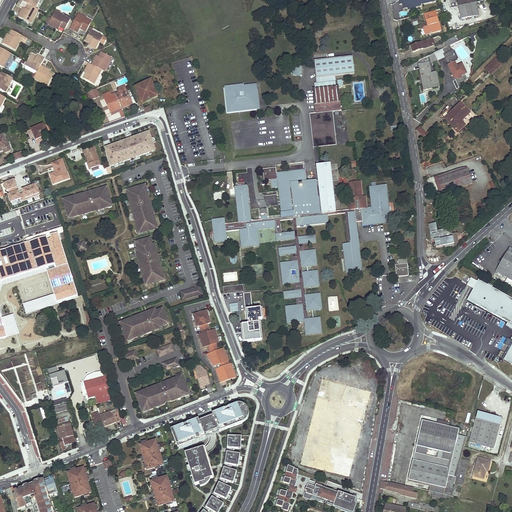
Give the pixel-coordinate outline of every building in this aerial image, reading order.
[(435,0),(399,0),(400,2),(393,3),(394,11),(408,8),(409,11),(422,9),(421,5),(436,2),(435,0)] [(476,3),(459,7),(460,10),(461,19),(479,15),(477,6),(476,3)] [(22,10),(18,17),(31,24),(39,10),(35,8),(28,4),(26,9),(25,11),(22,10)] [(71,20),(55,11),(48,24),(57,29),(58,26),(60,27),(65,30),(71,20)] [(426,21),(428,27),(420,29),(422,36),(441,31),(439,24),(436,12),(425,15),(426,21)] [(78,14),(70,29),(78,33),(80,29),(86,33),(91,23),(89,21),(89,20),(78,14)] [(103,37),(91,30),(85,40),(91,43),(90,45),(97,49),(100,43),(103,37)] [(27,39),(12,31),(10,35),(9,37),(7,36),(3,43),(15,50),(20,41),(25,43),(27,39)] [(455,37),(444,43),(446,47),(449,46),(450,45),(457,42),(455,37)] [(433,38),(411,46),(413,52),(434,45),(433,42),(434,42),(433,38)] [(11,53),(0,47),(0,65),(4,67),(11,53)] [(456,59),(452,51),(444,54),(449,63),(450,63),(450,64),(448,65),(453,76),(454,76),(455,79),(457,78),(457,79),(459,78),(461,85),(467,80),(464,74),(465,72),(464,70),(462,71),(460,66),(457,67),(454,62),(452,63),(451,62),(453,61),(456,59)] [(96,58),(92,65),(102,70),(105,72),(112,58),(102,52),(100,57),(98,59),(96,58)] [(31,55),(26,65),(38,72),(41,65),(45,59),(38,55),(36,58),(31,55)] [(357,74),(355,57),(317,61),(318,78),(336,76),(357,74)] [(496,59),(486,69),(488,72),(499,62),(496,59)] [(428,62),(419,64),(424,88),(432,86),(433,87),(438,86),(435,73),(428,74),(427,68),(429,67),(428,62)] [(501,65),(499,62),(488,72),(491,74),(501,65)] [(92,65),(90,64),(86,70),(88,72),(87,74),(85,79),(94,84),(102,70),(92,65)] [(38,72),(34,78),(48,85),(54,75),(49,73),(47,71),(48,69),(41,65),(38,72)] [(0,88),(6,92),(10,84),(8,82),(11,77),(2,72),(0,75),(0,88)] [(151,81),(136,88),(143,104),(148,102),(159,97),(151,81)] [(337,87),(336,81),(319,83),(316,83),(317,89),(314,89),(316,113),(311,114),(313,136),(334,134),(332,112),(341,111),(339,87),(337,87)] [(245,85),(226,87),(228,102),(230,102),(231,112),(240,111),(239,106),(242,106),(242,109),(253,108),(252,97),(259,96),(258,88),(247,89),(247,90),(245,90),(245,85)] [(119,92),(116,94),(122,109),(132,104),(124,86),(118,89),(119,92)] [(112,94),(104,97),(111,113),(122,109),(116,94),(112,96),(112,94)] [(260,109),(259,96),(252,97),(253,108),(242,109),(242,106),(239,106),(240,111),(260,109)] [(148,102),(143,104),(146,113),(152,111),(148,102)] [(448,109),(441,115),(457,132),(464,125),(460,121),(468,113),(460,104),(451,112),(448,109)] [(43,125),(32,129),(37,139),(48,135),(43,125)] [(416,132),(424,139),(427,134),(419,128),(416,132)] [(335,146),(334,134),(313,136),(315,148),(317,148),(335,146)] [(5,135),(0,136),(0,152),(4,151),(5,154),(12,151),(5,135)] [(141,149),(138,139),(123,144),(127,154),(141,149)] [(91,148),(82,151),(83,155),(85,155),(87,162),(90,170),(100,167),(94,151),(93,152),(91,148)] [(21,152),(13,156),(15,161),(24,158),(21,152)] [(62,160),(51,164),(54,173),(49,174),(50,180),(54,179),(55,183),(65,180),(64,177),(67,176),(62,160)] [(390,223),(386,186),(376,187),(376,183),(372,183),(372,187),(375,210),(367,210),(366,206),(365,206),(365,202),(363,203),(363,199),(362,199),(361,196),(362,196),(361,183),(350,185),(351,196),(352,196),(352,200),(351,200),(351,204),(350,204),(351,208),(349,208),(350,210),(337,211),(331,164),(320,165),(317,165),(319,182),(319,184),(307,185),(307,183),(305,170),(304,170),(304,165),(291,166),(291,172),(276,173),(275,168),(264,170),(265,182),(271,181),(272,188),(278,187),(282,219),(275,220),(270,220),(268,220),(267,217),(261,217),(262,221),(251,222),(246,186),(235,188),(239,224),(224,225),(224,220),(212,221),(215,244),(226,242),(225,233),(240,232),(242,247),(259,245),(258,230),(275,228),(277,242),(295,240),(296,248),(280,250),(280,256),(290,255),(291,263),(281,264),(283,285),(295,284),(296,292),(284,293),(285,299),(295,298),(296,307),(286,308),(288,324),(293,324),(293,321),(298,320),(298,323),(304,322),(306,335),(321,334),(319,318),(312,319),(311,310),(317,309),(318,310),(323,310),(322,295),(305,297),(304,288),(321,286),(319,271),(313,272),(313,273),(308,274),(307,266),(313,265),(313,267),(319,266),(317,251),(306,252),(305,244),(316,243),(315,237),(298,238),(297,226),(328,223),(328,216),(345,214),(348,245),(342,245),(345,274),(360,272),(358,255),(359,255),(356,223),(362,222),(362,226),(390,223)] [(468,169),(437,179),(442,193),(472,183),(468,169)] [(9,204),(39,196),(36,184),(18,188),(16,180),(3,183),(9,204)] [(493,193),(497,190),(491,181),(487,184),(493,193)] [(131,190),(132,194),(130,194),(130,195),(131,199),(132,199),(133,201),(132,201),(132,202),(136,217),(138,217),(138,220),(137,220),(137,221),(140,230),(140,231),(142,230),(143,233),(157,229),(157,226),(159,225),(156,216),(156,215),(155,216),(154,213),(155,212),(151,196),(150,197),(149,195),(150,194),(149,190),(149,189),(148,190),(147,186),(131,190)] [(67,201),(71,214),(73,214),(74,216),(84,213),(84,212),(87,211),(87,213),(103,208),(103,207),(105,206),(105,208),(106,208),(110,207),(110,206),(110,205),(113,204),(109,188),(105,189),(105,188),(101,189),(100,189),(101,190),(98,191),(98,190),(82,194),(82,195),(79,196),(79,195),(69,197),(70,200),(67,201)] [(213,191),(214,201),(225,199),(224,190),(213,191)] [(433,249),(454,245),(452,238),(438,241),(435,225),(428,226),(433,249)] [(441,239),(450,237),(448,229),(439,231),(441,239)] [(138,242),(139,242),(140,246),(139,247),(140,249),(139,250),(140,252),(138,253),(142,269),(143,269),(144,269),(145,272),(143,272),(146,282),(149,281),(149,284),(163,280),(162,277),(165,277),(162,267),(161,267),(160,264),(161,264),(157,248),(156,248),(155,245),(154,245),(152,238),(138,242)] [(85,240),(77,243),(80,251),(86,249),(85,247),(87,247),(85,240)] [(511,256),(507,254),(506,253),(496,271),(501,274),(499,277),(501,278),(501,279),(505,281),(507,278),(511,280),(511,256)] [(409,276),(407,260),(398,261),(399,266),(396,267),(397,278),(409,276)] [(511,299),(478,281),(477,282),(473,280),(470,285),(474,288),(467,301),(507,323),(511,325),(511,343),(502,361),(511,366),(511,299)] [(244,292),(243,285),(224,287),(225,295),(244,292)] [(201,287),(182,293),(184,300),(203,294),(201,287)] [(253,310),(251,293),(244,294),(248,325),(242,326),(244,343),(261,341),(259,321),(262,320),(260,310),(253,310)] [(46,308),(43,300),(34,304),(35,307),(29,309),(27,309),(28,313),(24,314),(27,324),(37,322),(36,318),(40,317),(38,312),(46,308)] [(94,333),(86,304),(79,306),(88,335),(94,333)] [(82,318),(79,306),(74,308),(77,319),(82,318)] [(133,318),(124,322),(125,324),(122,325),(127,338),(130,337),(131,340),(140,336),(141,336),(140,335),(143,334),(143,335),(144,335),(159,329),(158,328),(161,327),(161,326),(163,325),(163,324),(167,322),(168,322),(163,309),(156,312),(155,311),(152,312),(152,311),(136,317),(137,318),(134,319),(134,318),(133,318)] [(208,312),(195,316),(198,328),(201,327),(203,334),(200,335),(204,348),(210,346),(210,354),(208,354),(209,360),(210,361),(211,363),(214,367),(220,365),(221,369),(216,370),(220,383),(235,379),(231,366),(229,367),(227,363),(228,362),(226,356),(224,350),(218,352),(217,344),(220,343),(216,331),(211,332),(209,325),(212,324),(208,312)] [(40,362),(49,360),(50,359),(49,354),(50,354),(47,344),(55,342),(54,336),(34,342),(40,362)] [(171,345),(157,350),(160,357),(174,351),(171,345)] [(135,351),(128,354),(131,361),(138,358),(135,351)] [(128,354),(122,356),(125,363),(131,361),(128,354)] [(177,358),(163,364),(165,371),(179,365),(177,358)] [(68,383),(65,371),(58,373),(56,367),(48,369),(52,387),(68,383)] [(200,389),(205,387),(210,385),(207,373),(203,369),(201,370),(196,371),(200,389)] [(137,396),(137,397),(142,410),(145,409),(146,411),(156,408),(156,407),(155,406),(158,405),(159,406),(165,404),(165,403),(170,401),(171,402),(177,399),(177,398),(179,397),(180,398),(184,396),(185,396),(184,395),(187,393),(183,383),(185,383),(181,374),(176,376),(177,378),(173,380),(173,381),(170,382),(170,381),(151,388),(152,389),(149,390),(149,389),(148,389),(139,393),(140,395),(137,396)] [(107,375),(88,380),(90,385),(87,386),(90,396),(95,395),(98,403),(102,402),(103,403),(114,400),(107,375)] [(367,412),(372,392),(316,380),(301,449),(294,448),(291,465),(354,479),(368,412),(367,412)] [(68,410),(66,404),(53,408),(55,414),(68,410)] [(241,404),(238,404),(236,405),(237,408),(243,406),(247,417),(242,419),(243,423),(246,421),(248,419),(249,416),(249,412),(248,409),(244,405),(241,404)] [(219,411),(213,414),(219,430),(224,429),(224,430),(243,423),(242,419),(247,417),(243,406),(237,408),(236,405),(229,408),(230,411),(227,413),(225,409),(219,411)] [(121,421),(117,409),(100,415),(104,427),(121,421)] [(502,418),(478,412),(469,442),(493,449),(502,418)] [(104,427),(100,415),(99,413),(96,414),(91,415),(92,419),(93,419),(96,430),(104,427)] [(213,414),(199,419),(205,435),(200,437),(200,439),(217,433),(224,430),(224,429),(219,430),(213,414)] [(177,430),(172,432),(177,446),(182,444),(183,446),(200,439),(200,437),(205,435),(199,419),(188,423),(187,424),(189,427),(185,429),(184,425),(177,428),(177,430)] [(76,444),(69,421),(66,422),(58,425),(57,425),(61,440),(59,441),(63,451),(66,450),(66,448),(76,444)] [(451,496),(467,438),(458,436),(460,430),(423,421),(409,480),(431,485),(429,491),(451,496)] [(242,437),(228,436),(228,449),(241,449),(242,437)] [(147,469),(147,470),(155,468),(157,467),(164,465),(159,448),(158,445),(156,440),(144,443),(142,444),(139,445),(143,457),(146,456),(146,458),(145,459),(146,461),(145,462),(146,466),(147,469)] [(195,446),(192,447),(193,451),(185,453),(195,485),(200,484),(205,482),(205,480),(211,479),(213,478),(204,447),(196,450),(195,446)] [(227,452),(225,464),(238,467),(241,455),(227,452)] [(490,465),(491,460),(478,457),(474,476),(485,478),(486,473),(485,471),(485,470),(487,470),(488,465),(490,465)] [(462,458),(459,467),(467,469),(469,460),(462,458)] [(299,470),(289,466),(286,474),(296,478),(297,475),(296,475),(297,472),(298,473),(299,470)] [(84,469),(84,467),(76,470),(73,471),(67,472),(72,489),(73,492),(75,498),(86,494),(89,493),(91,493),(88,481),(85,481),(85,479),(86,479),(85,476),(86,476),(85,472),(84,469)] [(467,469),(459,467),(455,486),(462,488),(467,469)] [(224,468),(220,479),(233,483),(237,472),(224,468)] [(286,474),(283,482),(291,485),(289,489),(290,489),(290,487),(295,489),(297,483),(295,483),(295,481),(296,478),(286,474)] [(169,482),(167,476),(155,480),(153,480),(151,481),(154,493),(156,492),(157,495),(156,495),(157,497),(156,498),(157,502),(158,505),(158,506),(166,504),(168,503),(175,501),(170,484),(169,482)] [(50,497),(58,493),(54,479),(48,481),(47,479),(19,490),(20,492),(14,494),(18,510),(21,509),(26,508),(25,505),(27,504),(28,506),(33,504),(34,508),(35,511),(34,511),(52,511),(51,511),(50,507),(49,503),(48,499),(48,498),(50,497)] [(413,489),(381,481),(380,488),(401,493),(400,495),(416,498),(417,494),(412,492),(413,489)] [(232,489),(219,483),(214,494),(226,500),(232,489)] [(307,491),(305,497),(311,499),(312,496),(334,503),(333,507),(341,510),(342,507),(349,510),(348,511),(353,511),(356,498),(349,496),(338,492),(338,493),(338,494),(321,489),(322,487),(316,484),(315,487),(308,484),(305,491),(307,491)] [(288,493),(281,490),(278,497),(288,501),(289,499),(290,497),(292,498),(293,493),(295,493),(296,491),(293,490),(293,492),(289,491),(290,489),(289,489),(288,493)] [(312,496),(311,499),(333,507),(334,503),(312,496)] [(212,497),(206,508),(213,511),(219,511),(224,504),(212,497)] [(278,497),(276,505),(281,507),(283,508),(282,509),(287,511),(289,506),(287,505),(287,503),(288,501),(278,497)] [(418,505),(408,502),(407,507),(432,511),(436,511),(438,507),(425,504),(425,506),(422,505),(423,502),(419,501),(418,505)]
